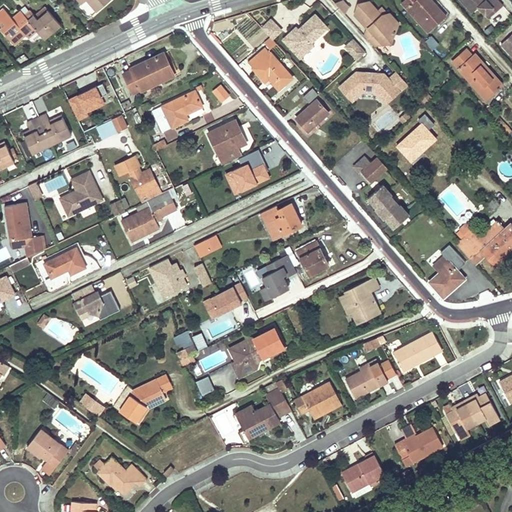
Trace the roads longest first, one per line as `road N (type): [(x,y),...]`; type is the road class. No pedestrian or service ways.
road 1 (residential): [(495,307),(450,314),(435,306),(181,15)]
road 2 (residential): [(495,307),(501,334),(491,353),(286,463),(232,460),(173,489),(148,511)]
road 3 (residential): [(181,15),(0,99)]
road 4 (primary): [(402,511),(511,454)]
